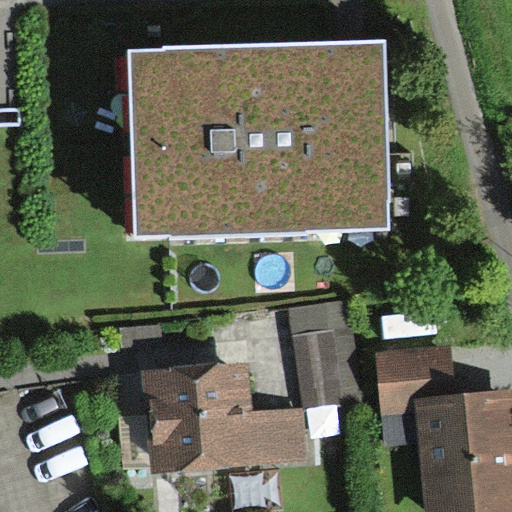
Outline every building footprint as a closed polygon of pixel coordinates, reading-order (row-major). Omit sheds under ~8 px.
[(383,42),(134,52),(141,240),(391,229),(383,42)] [(354,300),(292,309),(305,405),(368,396),(354,300)] [(386,446),(419,443),(414,401),(457,396),(452,344),(376,352),(386,446)] [(143,372),(153,476),(310,462),(305,407),(254,411),(250,363),(143,372)] [(426,511),(511,511),(511,404),(510,390),(414,401),(419,443),(426,511)]
